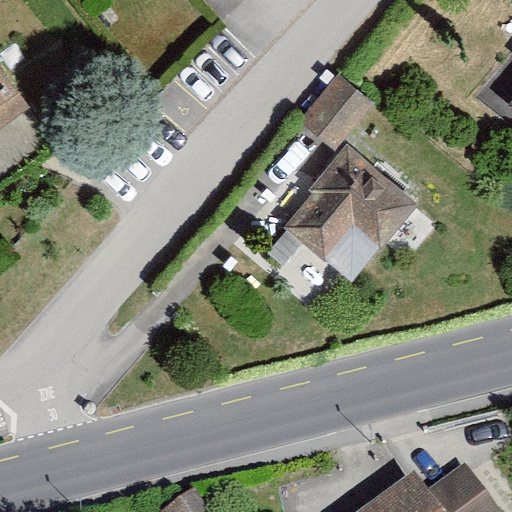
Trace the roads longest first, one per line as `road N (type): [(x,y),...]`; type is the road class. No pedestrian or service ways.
road 1 (residential): [(33,379),(353,0)]
road 2 (tertiary): [(511,355),(62,469)]
